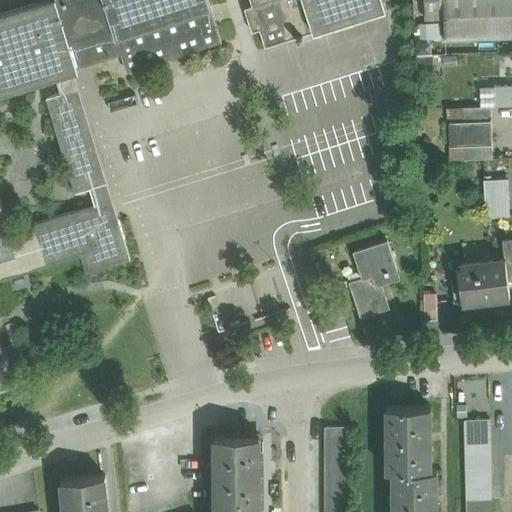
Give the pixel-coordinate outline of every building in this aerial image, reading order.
[(80,69),(73,48),(117,35),(105,0),(46,0),(0,14),(0,387),(14,384),(7,363),(11,362),(9,354),(5,355),(0,339),(0,279),(83,254),(88,272),(131,259),(119,219),(108,222),(102,203),(96,205),(11,231),(0,195),(0,93),(56,76),(74,71),(80,69)] [(221,40),(208,0),(105,0),(127,70),(174,56),(221,40)] [(250,0),(252,3),(244,6),(252,29),(259,27),(265,46),(297,36),(298,39),(304,37),(303,34),(386,8),(383,0),(250,0)] [(511,0),(424,0),(425,18),(444,18),(445,39),(511,36),(511,0)] [(119,219),(74,71),(56,76),(61,92),(67,90),(91,169),(96,185),(90,187),(96,205),(102,203),(108,222),(119,219)] [(511,84),(494,85),(495,105),(511,104),(511,84)] [(91,169),(67,90),(61,92),(47,96),(71,176),(91,169)] [(491,105),(463,106),(464,120),(450,121),(450,145),(464,144),(465,158),(493,157),(491,105)] [(91,169),(71,176),(76,191),(90,187),(96,185),(91,169)] [(508,177),(484,179),(486,216),(510,215),(508,177)] [(511,238),(502,240),(504,258),(505,258),(508,279),(511,278),(511,238)] [(387,239),(354,250),(365,281),(351,286),(361,315),(389,306),(381,282),(399,276),(387,239)] [(504,258),(458,264),(460,280),(452,281),(454,301),(462,300),(462,301),(510,295),(508,279),(505,258),(504,258)] [(431,469),(431,406),(387,407),(388,470),(394,470),(394,511),(437,511),(437,469),(431,469)] [(490,417),(465,418),(466,431),(490,430),(490,417)] [(350,425),(325,425),(325,438),(350,438),(350,425)] [(490,430),(466,431),(466,442),(491,442),(490,430)] [(260,511),(260,435),(215,435),(215,511),(260,511)] [(350,438),(325,438),(326,449),(350,449),(350,438)] [(491,442),(466,442),(466,454),(491,453),(491,442)] [(350,449),(326,449),(326,461),(350,461),(350,449)] [(491,453),(466,454),(467,465),(491,465),(491,453)] [(350,461),(326,461),(326,472),(350,472),(350,461)] [(491,465),(467,465),(467,477),(491,476),(491,465)] [(350,472),(326,472),(326,484),(350,484),(350,472)] [(109,511),(105,474),(62,479),(65,510),(63,510),(64,511),(65,511),(109,511)] [(491,476),(467,477),(467,488),(492,487),(491,476)] [(350,484),(326,484),(326,495),(350,495),(350,484)] [(492,487),(467,488),(467,499),(492,499),(492,487)] [(350,495),(326,495),(326,507),(350,507),(350,495)] [(492,499),(467,499),(467,511),(492,510),(492,499)]
